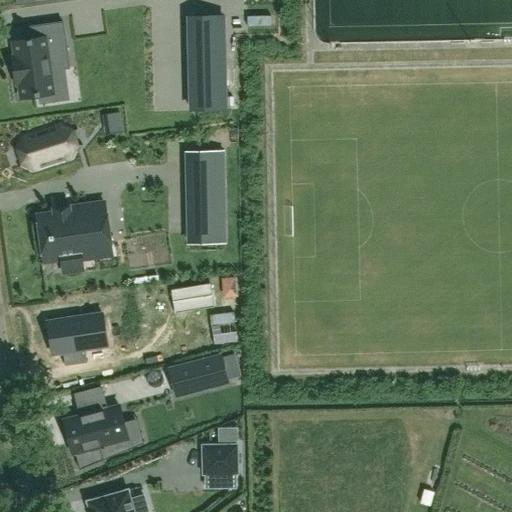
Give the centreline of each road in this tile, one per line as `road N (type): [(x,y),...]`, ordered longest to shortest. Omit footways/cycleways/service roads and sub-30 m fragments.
road 1 (unclassified): [(31,511),(0,329)]
road 2 (unknown): [(43,511),(181,460)]
